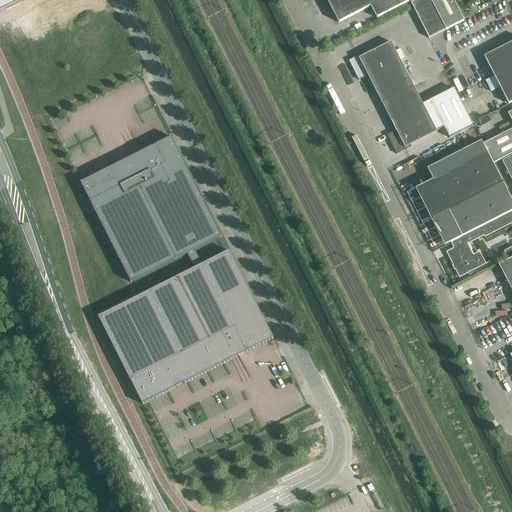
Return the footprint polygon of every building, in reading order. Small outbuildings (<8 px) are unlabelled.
[(41,0),(0,0),(0,15),(2,20),(41,0)] [(326,0),(332,10),(338,23),(339,23),(370,7),(376,18),(377,18),(412,0),(326,0)] [(453,0),(416,0),(411,3),(429,38),(464,20),(453,0)] [(511,41),(511,42),(484,56),(494,76),(486,80),(491,91),(499,87),(508,104),(511,102),(511,41)] [(382,103),(414,87),(391,42),(365,55),(364,53),(349,61),(353,68),(355,71),(354,72),(359,80),(367,75),(382,103)] [(414,87),(382,103),(393,124),(396,131),(387,135),(391,143),(392,143),(394,146),(393,147),(397,154),(406,149),(411,147),(410,145),(437,131),(436,131),(444,127),(449,138),(473,126),(454,88),(423,104),(414,87)] [(511,129),(483,144),(493,164),(511,153),(511,129)] [(184,383),(231,360),(229,355),(237,351),(243,348),(246,352),(273,339),(229,251),(226,253),(202,265),(195,250),(218,238),(222,237),(171,137),(141,152),(154,180),(140,187),(129,164),(120,168),(113,172),(111,167),(97,174),(80,183),(131,283),(134,281),(187,254),(195,268),(142,295),(98,317),(143,405),(170,391),(168,386),(182,379),(184,383)] [(481,141),(427,169),(433,180),(449,211),(462,236),(460,238),(480,228),(485,237),(511,222),(511,201),(511,199),(504,184),(503,183),(493,164),(483,144),(481,141)] [(511,155),(502,161),(511,180),(511,155)] [(457,268),(455,269),(459,277),(485,264),(479,252),(473,256),(467,244),(484,235),(485,237),(480,228),(460,238),(463,244),(447,252),(453,266),(455,265),(457,268)] [(511,257),(498,265),(511,291),(511,257)]
